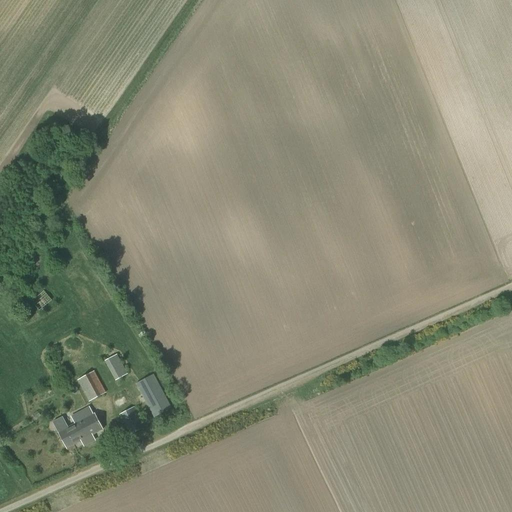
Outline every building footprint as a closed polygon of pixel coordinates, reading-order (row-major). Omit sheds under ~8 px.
[(68,137),(60,132),(55,140),(63,145),(68,137)] [(104,361),(116,380),(128,373),(117,354),(104,361)] [(106,393),(94,371),(78,380),(89,401),(106,393)] [(154,374),(136,384),(154,418),(172,408),(154,374)] [(89,407),(76,414),(77,418),(78,417),(80,421),(79,422),(87,438),(103,430),(95,414),(93,415),(89,407)] [(129,429),(131,434),(145,427),(134,407),(119,414),(128,430),(129,429)] [(77,418),(76,414),(72,416),(74,421),(67,425),(63,417),(53,422),(66,449),(87,438),(79,422),(80,421),(78,417),(77,418)]
